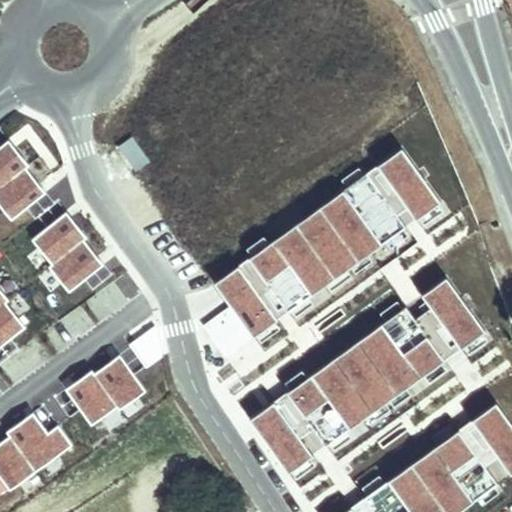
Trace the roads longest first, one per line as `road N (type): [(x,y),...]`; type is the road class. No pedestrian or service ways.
road 1 (residential): [(77,89),(78,125),(100,199),(170,294),(194,389),(275,511)]
road 2 (primary): [(428,0),(443,18),(511,195)]
road 3 (primary): [(511,117),(480,0)]
